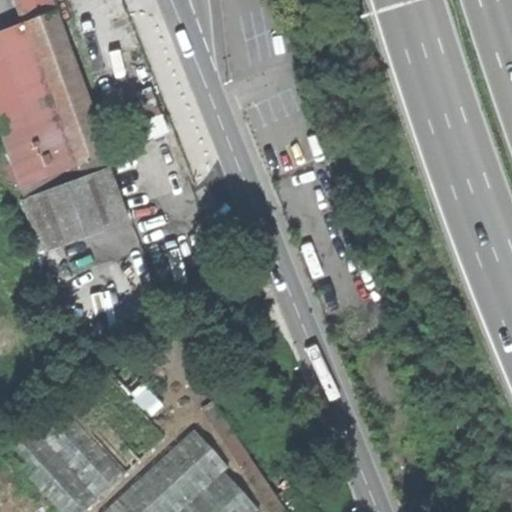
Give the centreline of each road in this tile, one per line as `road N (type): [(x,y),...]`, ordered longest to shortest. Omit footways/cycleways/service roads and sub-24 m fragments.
road 1 (unclassified): [(377,511),(198,68)]
road 2 (trunk): [(413,0),(511,275)]
